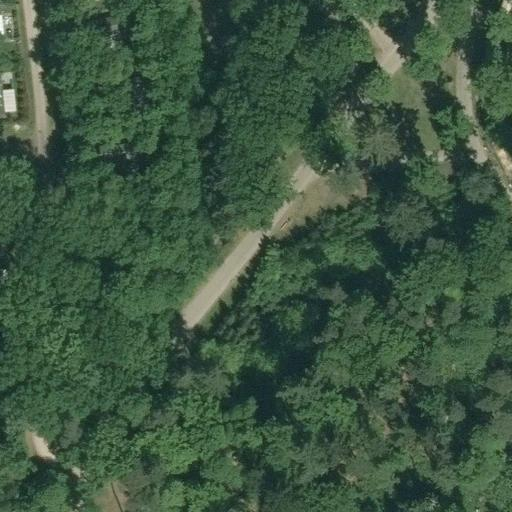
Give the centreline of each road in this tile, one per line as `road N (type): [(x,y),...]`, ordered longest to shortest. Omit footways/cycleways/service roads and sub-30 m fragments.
road 1 (track): [(83,482),(47,448),(38,414),(47,194),(41,136),(26,127),(0,129)]
road 2 (track): [(41,136),(21,0)]
